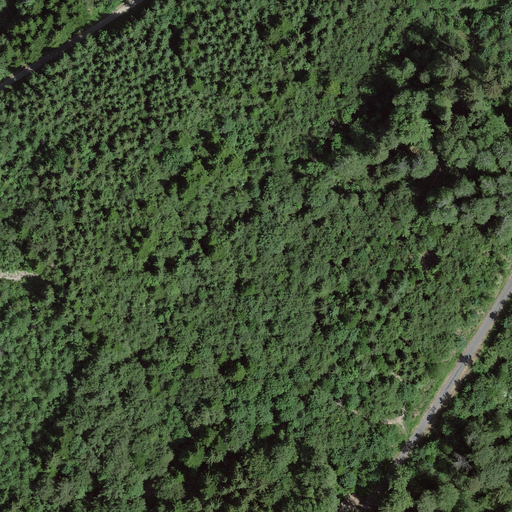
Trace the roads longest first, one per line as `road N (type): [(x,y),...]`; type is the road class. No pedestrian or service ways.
road 1 (unclassified): [(363,511),(511,276)]
road 2 (track): [(0,87),(136,0)]
